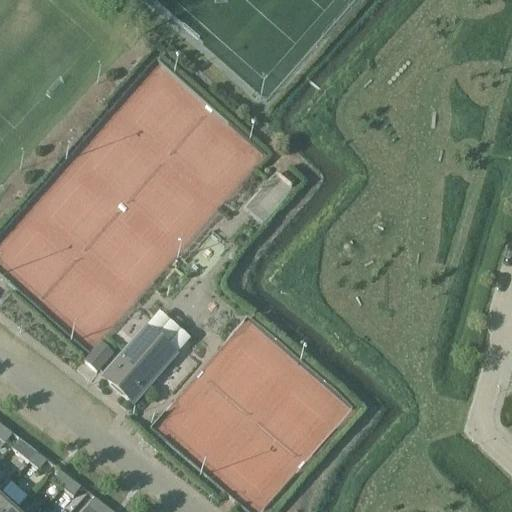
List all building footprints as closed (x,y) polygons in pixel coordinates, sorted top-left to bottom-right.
[(144,331),(111,369),(101,380),(132,407),(175,358),(144,331)] [(97,372),(114,354),(102,343),(85,360),(97,372)] [(0,442),(5,446),(12,437),(0,427),(0,442)] [(18,457),(39,473),(46,464),(26,448),(18,457)] [(52,484),(73,500),(80,490),(60,474),(52,484)] [(10,483),(4,493),(21,504),(27,494),(10,483)] [(1,495),(0,496),(0,511),(15,511),(18,510),(1,495)] [(87,510),(88,511),(108,511),(94,501),(87,510)]
